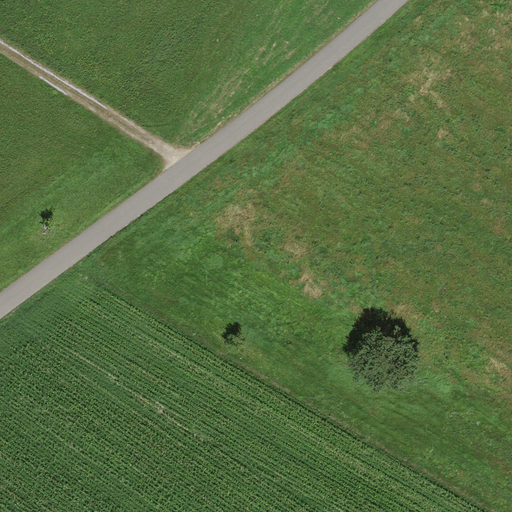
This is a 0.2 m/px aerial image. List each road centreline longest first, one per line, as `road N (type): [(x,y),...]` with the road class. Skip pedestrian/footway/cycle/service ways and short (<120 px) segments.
road 1 (residential): [(0,300),(191,159),(383,0)]
road 2 (track): [(191,159),(0,40)]
